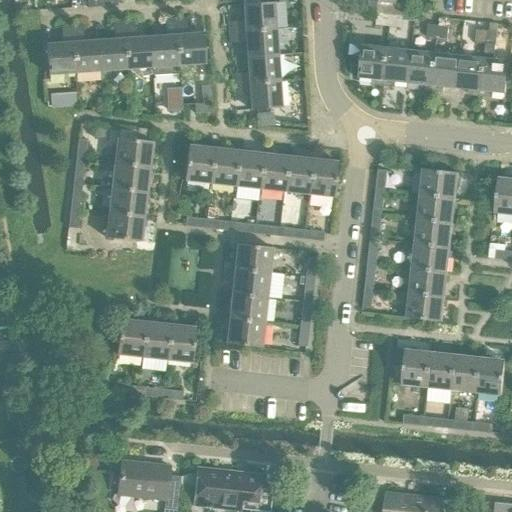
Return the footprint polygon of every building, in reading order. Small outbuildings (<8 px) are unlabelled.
[(364,0),(378,2),(376,13),(389,15),(402,16),(404,3),(394,2),(394,0),(364,0)] [(229,21),(230,32),(275,29),(273,2),(243,4),(245,20),(229,21)] [(376,13),(375,25),(388,26),(389,15),(376,13)] [(389,15),(388,26),(401,28),(402,16),(389,15)] [(151,36),(153,67),(153,75),(179,73),(179,65),(175,18),(164,19),(165,35),(151,36)] [(175,18),(179,65),(205,63),(203,33),(187,34),(185,18),(175,18)] [(123,22),(127,69),(153,67),(151,36),(135,37),(133,21),(123,22)] [(98,40),(101,71),(127,69),(123,22),(113,22),(114,39),(98,40)] [(71,26),(75,73),(101,71),(98,40),(83,41),(82,25),(71,26)] [(426,37),(436,38),(438,26),(428,25),(426,37)] [(48,75),(75,73),(71,26),(61,27),(62,42),(46,44),(48,75)] [(438,26),(436,38),(447,40),(448,27),(438,26)] [(246,41),(247,57),(277,55),(275,29),(230,32),(230,42),(246,41)] [(475,30),(474,42),(484,44),(486,31),(475,30)] [(483,59),(479,98),(490,99),(491,93),(504,94),(507,64),(508,62),(494,60),(496,45),(495,45),(496,32),(486,31),(484,44),(486,44),(484,59),(483,59)] [(361,46),(357,78),(371,80),(370,86),(383,87),(387,49),(361,46)] [(387,49),(383,87),(394,88),(394,82),(408,84),(411,51),(387,49)] [(411,51),(408,84),(419,85),(419,91),(430,92),(435,54),(411,51)] [(435,54),(430,92),(442,94),(443,87),(455,89),(459,56),(435,54)] [(248,73),(233,74),(233,84),(279,81),(277,55),(247,57),(248,73)] [(459,56),(455,89),(467,90),(466,96),(479,98),(483,59),(459,56)] [(281,107),(279,81),(233,84),(234,95),(250,94),(251,110),(281,107)] [(75,93),(67,94),(68,106),(76,105),(75,93)] [(181,97),(168,98),(169,111),(182,110),(181,97)] [(202,105),(194,105),(195,114),(211,113),(211,105),(202,105)] [(272,114),(259,115),(260,127),(273,126),(272,114)] [(116,138),(114,163),(149,167),(152,142),(148,142),(149,129),(137,128),(135,140),(116,138)] [(78,139),(76,158),(84,159),(86,140),(78,139)] [(184,181),(209,184),(213,149),(188,146),(184,181)] [(213,149),(209,184),(234,187),(238,151),(213,149)] [(238,151),(234,187),(236,187),(235,199),(257,201),(259,189),(262,154),(238,151)] [(262,154),(259,189),(283,192),(287,157),(262,154)] [(287,157),(283,192),(308,195),(312,159),(287,157)] [(76,158),(73,178),(82,179),(84,159),(76,158)] [(312,159),(308,195),(333,198),(337,162),(312,159)] [(114,163),(111,188),(146,192),(149,167),(114,163)] [(377,169),(375,189),(384,190),(386,170),(377,169)] [(423,169),(420,195),(456,199),(458,173),(423,169)] [(511,179),(498,178),(494,214),(511,216),(511,179)] [(111,188),(108,213),(143,217),(146,192),(111,188)] [(72,189),(70,208),(79,209),(81,190),(72,189)] [(373,209),(382,210),(384,190),(375,189),(373,209)] [(420,195),(418,219),(453,223),(456,199),(420,195)] [(70,208),(68,228),(76,229),(79,209),(70,208)] [(108,213),(105,238),(140,242),(143,217),(108,213)] [(185,217),(185,223),(184,226),(204,228),(205,219),(185,217)] [(372,218),(370,238),(379,239),(381,219),(372,218)] [(205,219),(204,228),(224,230),(225,222),(205,219)] [(418,219),(415,244),(450,248),(453,223),(418,219)] [(234,223),(233,231),(253,234),(254,225),(234,223)] [(254,225),(253,234),(273,236),(274,227),(254,225)] [(284,228),(283,237),(303,239),(303,230),(284,228)] [(303,230),(303,239),(322,241),(323,234),(323,232),(303,230)] [(367,258),(376,259),(379,239),(370,238),(367,258)] [(237,244),(234,269),(269,273),(272,248),(237,244)] [(415,244),(412,269),(447,273),(450,248),(415,244)] [(511,251),(495,250),(494,259),(511,260),(511,251)] [(306,258),(304,278),(313,279),(315,259),(306,258)] [(366,268),(364,288),(373,289),(375,269),(366,268)] [(234,269),(231,294),(266,298),(269,273),(234,269)] [(412,269),(409,293),(445,297),(447,273),(412,269)] [(302,297),(311,298),(313,279),(304,278),(303,285),(302,297)] [(362,307),(364,307),(371,308),(373,289),(364,288),(362,307)] [(409,293),(407,319),(442,323),(445,297),(409,293)] [(231,294),(228,319),(264,323),(266,298),(231,294)] [(300,307),(298,327),(308,328),(310,308),(300,307)] [(228,319),(226,344),(261,348),(264,323),(228,319)] [(120,320),(116,355),(141,358),(145,322),(120,320)] [(145,322),(141,358),(166,360),(170,325),(145,322)] [(170,325),(166,360),(191,363),(195,328),(170,325)] [(296,346),(304,347),(306,347),(308,328),(298,327),(296,346)] [(405,350),(402,385),(427,388),(431,353),(405,350)] [(427,388),(425,402),(450,404),(452,390),(455,355),(431,353),(427,388)] [(455,355),(452,390),(476,393),(480,358),(455,355)] [(480,358),(476,393),(502,396),(505,361),(480,358)] [(113,383),(112,392),(132,394),(133,385),(113,383)] [(18,387),(5,389),(7,401),(19,399),(18,387)] [(144,387),(143,395),(162,397),(163,389),(144,387)] [(163,389),(162,397),(181,399),(182,391),(163,389)] [(453,421),(452,429),(472,431),(473,423),(467,422),(468,412),(456,411),(455,421),(453,421)] [(404,414),(403,422),(423,425),(424,416),(404,414)] [(424,416),(423,425),(443,427),(444,418),(424,416)] [(473,423),(472,431),(492,434),(493,425),(473,423)] [(121,462),(118,494),(119,494),(119,495),(166,500),(165,509),(177,510),(180,476),(169,475),(170,467),(121,462)] [(181,478),(180,487),(195,488),(194,504),(249,510),(248,511),(268,511),(271,490),(260,489),(261,477),(197,470),(197,472),(182,478),(181,478)] [(29,476),(17,478),(19,488),(31,486),(29,476)] [(364,505),(363,511),(437,511),(439,499),(386,492),(384,507),(364,505)]
